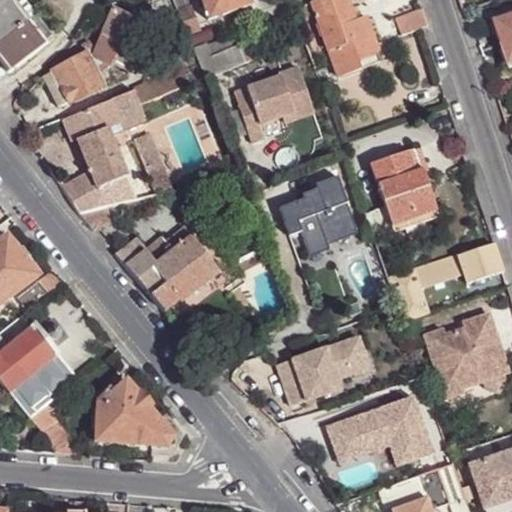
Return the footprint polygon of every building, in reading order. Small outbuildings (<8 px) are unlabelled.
[(11,0),(0,0),(0,60),(7,71),(43,45),(41,40),(26,20),(11,0)] [(26,0),(11,0),(26,20),(35,13),(26,0)] [(173,0),(178,12),(184,9),(180,0),(173,0)] [(201,0),(208,20),(252,5),(249,0),(201,0)] [(352,8),(349,0),(320,0),(313,3),(334,61),(378,45),(369,18),(357,21),(352,8)] [(309,18),(305,5),(294,10),(298,21),(309,18)] [(178,12),(188,35),(201,30),(191,6),(184,9),(178,12)] [(90,59),(114,69),(116,63),(131,31),(136,18),(114,8),(94,51),(90,59)] [(427,27),(422,10),(396,19),(402,36),(427,27)] [(35,13),(26,20),(41,40),(51,33),(35,13)] [(511,16),(496,22),(511,68),(511,67),(511,16)] [(140,35),(131,31),(116,63),(126,67),(140,35)] [(234,33),(208,44),(213,56),(239,45),(234,33)] [(88,62),(90,59),(94,51),(89,41),(80,45),(84,53),(52,70),(53,72),(59,83),(69,103),(70,104),(102,87),(97,76),(88,62)] [(220,73),(251,61),(244,43),(239,45),(213,56),(220,73)] [(214,76),(220,73),(213,56),(208,44),(194,50),(205,79),(214,76)] [(381,53),(378,45),(334,61),(340,79),(362,70),(359,60),(375,54),(381,53)] [(97,76),(114,69),(90,59),(88,62),(97,76)] [(294,112),(296,119),(314,113),(299,68),(281,75),(281,77),(235,93),(251,142),(266,137),(261,122),(284,116),(294,112)] [(171,76),(177,90),(190,84),(184,70),(171,76)] [(59,83),(53,72),(43,77),(49,87),(59,83)] [(134,90),(140,105),(177,90),(171,76),(134,90)] [(69,103),(59,83),(49,87),(59,108),(69,103)] [(134,90),(109,100),(115,114),(121,112),(140,105),(134,90)] [(109,100),(63,119),(72,142),(77,140),(100,131),(106,128),(119,124),(115,114),(109,100)] [(286,122),(296,119),(294,112),(284,116),(286,122)] [(109,137),(106,128),(100,131),(103,140),(109,137)] [(77,140),(90,174),(99,189),(126,178),(109,137),(103,140),(100,131),(77,140)] [(396,234),(434,221),(424,191),(430,190),(424,173),(410,178),(408,175),(427,167),(421,149),(372,166),(396,234)] [(158,155),(141,162),(148,180),(165,173),(158,155)] [(63,189),(79,214),(106,207),(105,200),(99,189),(90,174),(63,189)] [(302,202),(299,204),(280,210),(289,237),(301,233),(309,254),(328,248),(326,241),(356,231),(340,180),(316,187),(318,192),(301,198),(302,202)] [(296,194),(299,204),(302,202),(301,198),(318,192),(316,187),(296,194)] [(424,191),(434,221),(439,219),(430,190),(424,191)] [(218,274),(216,276),(225,288),(243,275),(198,216),(184,226),(184,227),(191,236),(218,274)] [(168,254),(191,236),(184,227),(167,240),(170,245),(165,249),(168,254)] [(359,237),(356,231),(326,241),(328,248),(359,237)] [(0,306),(38,276),(2,233),(0,234),(0,306)] [(124,267),(163,312),(178,302),(179,304),(216,276),(218,274),(191,236),(168,254),(156,263),(144,250),(124,267)] [(162,236),(144,250),(156,263),(168,254),(165,249),(170,245),(167,240),(162,236)] [(114,255),(124,267),(144,250),(134,238),(114,255)] [(491,246),(388,281),(403,324),(426,316),(418,292),(461,276),(465,286),(501,274),(491,246)] [(329,250),(328,248),(309,254),(310,257),(329,250)] [(16,302),(26,315),(50,298),(39,284),(16,302)] [(250,303),(238,288),(232,293),(244,308),(250,303)] [(358,305),(347,309),(350,319),(361,315),(358,305)] [(423,338),(445,401),(464,394),(463,390),(481,384),(484,389),(491,393),(498,395),(503,389),(506,381),(504,376),(508,375),(488,316),(461,325),(463,331),(444,338),(442,332),(423,338)] [(43,328),(40,337),(52,350),(61,349),(66,345),(67,338),(56,325),(47,325),(43,328)] [(0,355),(0,386),(8,397),(42,371),(59,358),(52,350),(40,337),(34,329),(0,355)] [(356,356),(352,367),(334,373),(336,381),(368,371),(357,338),(351,340),(356,356)] [(274,365),(288,406),(339,389),(336,381),(334,373),(352,367),(356,356),(351,340),(274,365)] [(42,371),(62,396),(79,382),(59,358),(42,371)] [(42,371),(8,397),(29,423),(41,413),(62,396),(42,371)] [(171,439),(158,423),(126,383),(100,406),(98,406),(95,445),(152,449),(165,450),(171,439)] [(411,397),(324,427),(333,453),(387,434),(390,442),(393,440),(402,465),(432,455),(411,397)] [(41,413),(29,423),(39,436),(51,427),(41,413)] [(164,419),(158,423),(171,439),(165,450),(152,449),(152,458),(170,459),(182,439),(164,419)] [(51,427),(39,436),(56,457),(80,458),(57,423),(51,427)] [(387,434),(333,453),(336,464),(387,447),(394,468),(402,465),(393,440),(390,442),(387,434)] [(511,452),(468,467),(483,510),(511,499),(511,452)] [(433,490),(426,473),(416,476),(423,493),(433,490)] [(452,511),(449,501),(428,508),(423,493),(416,476),(377,490),(385,510),(391,508),(392,511),(452,511)] [(511,511),(511,499),(483,510),(483,511),(511,511)]
